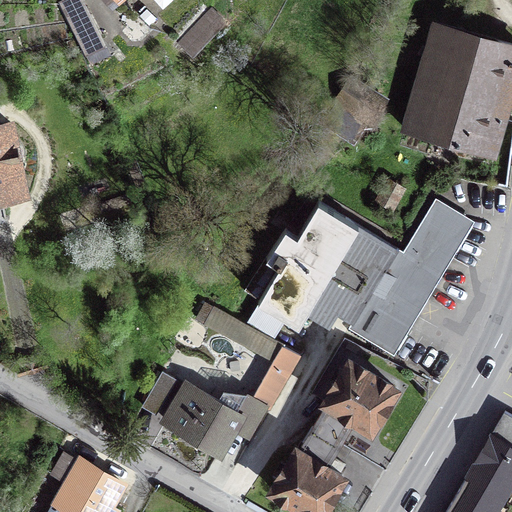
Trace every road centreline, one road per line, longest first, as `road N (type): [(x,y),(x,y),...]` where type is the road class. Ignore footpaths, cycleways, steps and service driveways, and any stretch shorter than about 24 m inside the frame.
road 1 (residential): [(0,384),(227,511)]
road 2 (primary): [(402,511),(511,318)]
